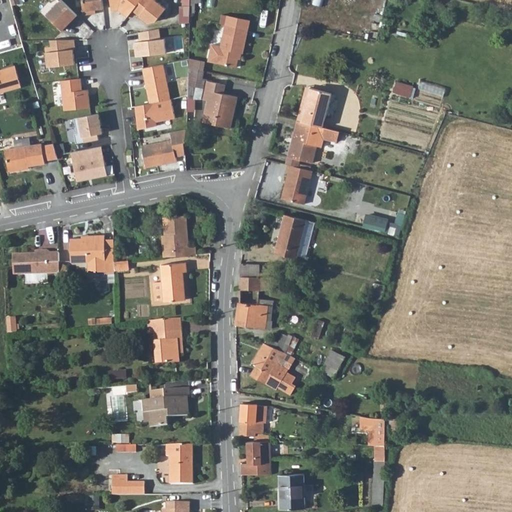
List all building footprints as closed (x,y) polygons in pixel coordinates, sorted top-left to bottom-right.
[(77,15),(61,0),(60,0),(46,15),(62,31),(77,15)] [(82,0),(83,11),(103,9),(102,0),(82,0)] [(132,11),(140,0),(109,0),(111,11),(117,10),(127,18),(132,11)] [(140,0),(132,11),(147,24),(155,22),(165,9),(154,0),(140,0)] [(213,61),(238,67),(241,54),(245,55),(251,30),(228,25),(223,46),(214,44),(210,58),(213,61)] [(156,40),(155,30),(138,33),(139,42),(134,42),(136,57),(166,53),(164,39),(160,40),(156,40)] [(74,40),(55,40),(56,46),(50,47),(45,47),(47,67),(75,64),(73,50),(75,49),(74,40)] [(200,62),(189,59),(189,66),(200,69),(200,62)] [(163,64),(142,68),(151,103),(171,99),(163,64)] [(15,66),(0,70),(0,92),(21,87),(15,66)] [(196,88),(201,89),(200,69),(189,66),(189,103),(195,103),(196,88)] [(78,78),(60,81),(64,110),(90,108),(88,90),(82,90),(80,78),(78,78)] [(227,85),(209,81),(204,99),(209,100),(204,121),(230,128),(238,97),(225,94),(227,85)] [(408,86),(397,83),(394,95),(411,99),(413,93),(407,92),(408,86)] [(300,110),(297,121),(322,127),(330,94),(309,88),(304,111),(300,110)] [(151,103),(136,106),(139,129),(158,125),(157,121),(176,118),(172,99),(171,99),(151,103)] [(101,133),(98,114),(73,118),(76,133),(74,133),(75,143),(98,139),(97,134),(101,133)] [(336,143),(339,132),(322,127),(297,121),(288,156),(286,163),(288,164),(298,167),(300,159),(312,162),(317,146),(321,147),(323,139),(336,143)] [(185,155),(187,129),(170,132),(171,140),(141,146),(145,168),(176,162),(175,157),(185,155)] [(32,137),(16,141),(17,149),(5,151),(9,174),(20,172),(20,169),(45,164),(41,144),(32,146),(32,137)] [(96,147),(71,152),(76,181),(107,175),(103,155),(98,156),(96,147)] [(298,167),(288,164),(286,172),(288,172),(281,198),(304,204),(313,171),(298,167)] [(276,253),(305,260),(314,223),(284,215),(276,253)] [(163,236),(165,257),(197,253),(196,246),(191,247),(187,216),(164,219),(166,236),(163,236)] [(367,216),(364,228),(385,233),(388,221),(367,216)] [(75,261),(108,261),(108,273),(118,273),(118,271),(118,261),(117,238),(108,238),(108,234),(87,234),(87,238),(74,238),(75,261)] [(44,252),(17,253),(17,274),(63,272),(62,251),(55,251),(52,249),(48,249),(44,252)] [(132,270),(132,260),(118,261),(118,271),(132,270)] [(189,273),(188,263),(163,266),(165,283),(156,284),(158,302),(167,301),(167,302),(188,300),(186,274),(189,273)] [(241,263),(241,290),(259,290),(272,291),(272,273),(259,273),(259,264),(241,263)] [(259,299),(259,290),(241,290),(241,302),(259,304),(259,299)] [(270,329),(275,302),(259,299),(259,304),(241,302),(239,301),(236,324),(270,329)] [(17,319),(8,319),(8,332),(18,332),(17,319)] [(181,340),(179,319),(148,323),(150,336),(154,335),(156,364),(179,362),(178,340),(181,340)] [(357,339),(360,331),(348,327),(345,335),(357,339)] [(279,341),(278,343),(277,348),(285,352),(293,339),(285,336),(282,341),(279,341)] [(269,339),(266,343),(277,348),(278,343),(269,339)] [(266,343),(264,343),(253,363),(255,365),(250,376),(266,385),(267,383),(278,390),(296,358),(285,352),(277,348),(266,343)] [(331,350),(322,371),(334,377),(345,357),(331,350)] [(109,370),(110,379),(128,378),(128,369),(109,370)] [(189,389),(165,391),(166,398),(152,399),(144,400),(144,424),(151,423),(152,428),(169,427),(169,419),(189,418),(188,398),(190,397),(189,389)] [(254,436),(255,442),(271,441),(270,435),(256,434),(255,431),(262,430),(264,422),(266,422),(268,406),(255,404),(242,404),(242,411),(240,435),(254,436)] [(383,417),(366,415),(366,445),(383,446),(383,430),(383,422),(383,417)] [(390,432),(401,431),(400,416),(389,417),(390,432)] [(138,450),(138,443),(131,443),(130,433),(114,434),(115,452),(138,450)] [(243,456),(244,474),(272,474),(271,456),(271,441),(255,442),(253,442),(253,456),(243,456)] [(194,485),(195,446),(166,447),(166,459),(170,459),(169,484),(194,485)] [(370,461),(370,507),(375,507),(382,505),(383,461),(370,461)] [(305,473),(280,473),(281,508),(306,508),(305,473)] [(125,477),(115,478),(115,497),(144,497),(144,485),(126,484),(125,477)]
